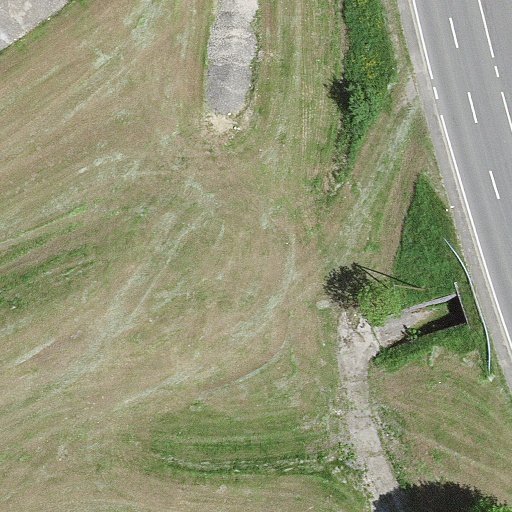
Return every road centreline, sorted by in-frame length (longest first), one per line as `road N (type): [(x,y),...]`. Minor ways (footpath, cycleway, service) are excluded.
road 1 (unknown): [(511,293),(363,341),(352,362),(352,393),(393,511)]
road 2 (primary): [(511,126),(480,0)]
